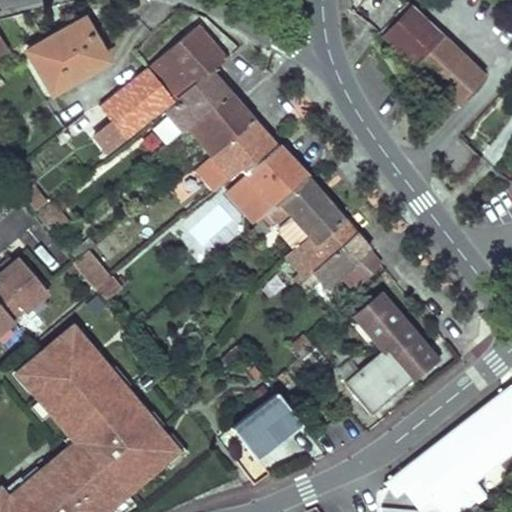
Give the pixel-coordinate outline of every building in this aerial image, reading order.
[(366,0),(362,9),(385,19),(393,0),(366,0)] [(511,0),(492,0),(492,1),(503,10),(511,2),(511,3),(511,0)] [(408,4),(394,19),(399,23),(390,33),(383,39),(457,108),(486,77),(408,4)] [(374,19),(366,24),(379,35),(385,29),(374,19)] [(83,20),(27,51),(51,92),(106,60),(83,20)] [(194,27),(150,64),(175,99),(209,71),(222,60),(194,27)] [(385,29),(379,35),(383,39),(390,33),(385,29)] [(144,69),(99,104),(124,136),(170,101),(144,69)] [(177,101),(163,113),(180,133),(185,128),(228,92),(209,71),(175,99),(177,101)] [(228,92),(185,128),(211,154),(251,119),(228,92)] [(273,144),(251,119),(211,154),(214,158),(200,169),(216,188),(230,176),(240,170),(242,172),(273,144)] [(273,144),(242,172),(266,199),(256,209),(261,216),(265,212),(278,201),(306,177),(276,143),(273,144)] [(34,182),(18,162),(9,170),(24,190),(34,182)] [(226,186),(254,221),(255,221),(261,216),(256,209),(266,199),(242,172),(226,186)] [(306,177),(278,201),(290,214),(278,224),(278,227),(295,246),(307,234),(313,242),(342,218),(306,177)] [(52,197),(38,208),(55,231),(70,220),(52,197)] [(261,216),(255,221),(262,229),(271,219),(265,212),(261,216)] [(369,249),(342,218),(313,242),(307,234),(295,246),(285,255),(299,271),(293,277),(298,282),(324,260),(340,276),(369,249)] [(92,248),(77,260),(96,287),(112,274),(92,248)] [(369,249),(340,276),(353,289),(378,264),(380,262),(369,249)] [(0,330),(12,321),(10,319),(21,310),(23,312),(46,292),(18,258),(0,273),(0,284),(1,285),(0,286),(0,330)] [(354,316),(378,344),(382,350),(388,345),(414,377),(432,361),(420,348),(424,344),(381,294),(354,316)] [(104,511),(174,453),(70,331),(23,371),(43,395),(37,400),(57,424),(61,420),(79,443),(27,487),(19,477),(0,492),(0,511),(104,511)] [(308,339),(297,350),(315,370),(326,360),(308,339)] [(424,344),(420,348),(432,361),(436,358),(424,344)] [(382,350),(345,381),(372,414),(414,377),(388,345),(382,350)] [(473,480),(511,450),(511,393),(508,388),(405,465),(385,480),(394,493),(414,479),(437,505),(421,509),(382,508),(382,511),(468,511),(474,508),(472,505),(484,494),(473,480)] [(276,392),(232,426),(250,450),(236,460),(253,482),(268,470),(257,456),(301,424),(276,392)]
